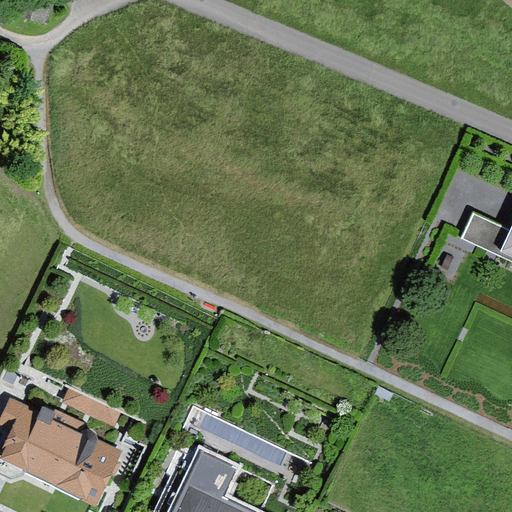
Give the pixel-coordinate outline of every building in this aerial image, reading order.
[(41,26),(49,0),(19,0),(14,18),(41,26)] [(511,223),(510,227),(474,210),(462,236),(511,259),(511,223)] [(70,389),(64,400),(115,425),(120,414),(70,389)] [(39,407),(9,393),(0,411),(0,421),(10,426),(0,446),(0,476),(10,481),(32,472),(97,501),(120,449),(97,439),(94,427),(87,424),(79,430),(53,418),(58,409),(42,401),(39,407)] [(203,447),(171,511),(268,511),(224,491),(237,463),(203,447)]
